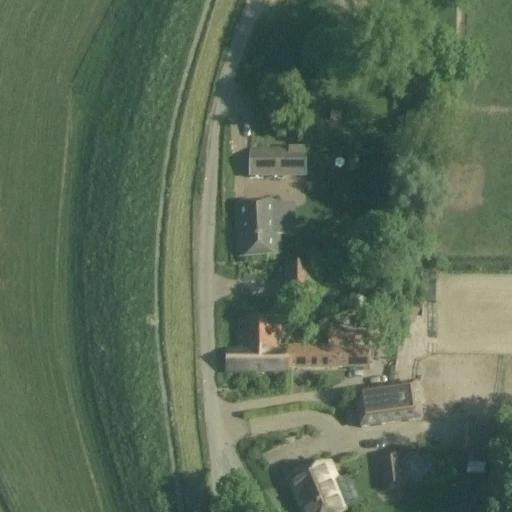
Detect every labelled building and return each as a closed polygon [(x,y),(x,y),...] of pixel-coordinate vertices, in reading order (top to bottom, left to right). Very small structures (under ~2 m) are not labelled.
[(250,161),(249,179),(283,179),(283,152),(271,152),(250,151),(250,161)] [(333,170),(319,168),(317,184),(331,186),(333,170)] [(278,207),(278,206),(235,208),(238,260),(279,258),(278,211),(282,211),(281,207),(278,207)] [(312,271),(284,270),(282,311),(310,312),(312,271)] [(369,312),(369,329),(399,329),(399,312),(397,312),(390,312),(369,312)] [(226,356),(226,375),(233,375),(246,375),(288,375),(288,369),(370,370),(370,349),(369,349),(369,334),(328,334),(328,348),(280,346),(281,322),(276,321),(262,321),(260,321),(240,320),(240,321),(238,354),(236,354),(226,354),(226,356)] [(418,384),(354,393),(360,431),(423,422),(418,384)] [(469,427),(465,427),(464,452),(492,453),(493,429),(469,429),(469,427)] [(402,456),(379,459),(383,492),(406,490),(402,456)] [(340,480),(333,462),(288,481),(300,511),(344,511),(333,483),(340,480)]
